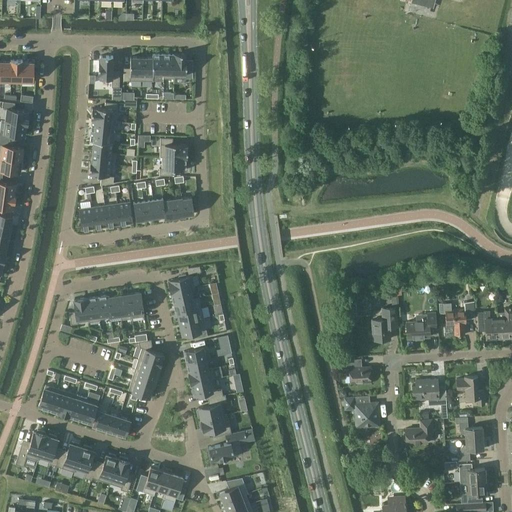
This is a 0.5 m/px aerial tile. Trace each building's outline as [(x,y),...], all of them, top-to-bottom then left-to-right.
[(129,65),(122,65),(122,78),(129,78),(129,73),(141,74),(141,54),(129,53),(129,65)] [(152,54),(141,54),(141,74),(152,74),(152,54)] [(163,54),(152,54),(152,74),(163,74),(163,56),(163,54)] [(113,56),(96,56),(96,78),(112,78),(112,83),(119,83),(119,70),(112,70),(113,56)] [(174,56),(163,56),(163,74),(163,76),(173,76),(174,56)] [(186,57),(174,56),(173,76),(185,77),(185,82),(192,82),(193,69),(186,69),(186,57)] [(0,61),(0,68),(0,79),(11,80),(11,60),(0,61)] [(11,60),(11,80),(21,80),(22,61),(22,60),(11,60)] [(22,61),(21,80),(33,80),(33,62),(22,61)] [(93,107),(92,119),(112,121),(113,109),(118,109),(118,102),(105,101),(105,108),(93,107)] [(3,102),(2,107),(6,108),(4,120),(26,123),(27,123),(28,117),(27,117),(28,111),(14,109),(14,103),(3,102)] [(92,119),(91,130),(110,131),(112,121),(92,119)] [(0,138),(10,139),(10,134),(25,135),(26,123),(4,120),(1,120),(0,126),(0,138)] [(91,130),(89,140),(109,142),(110,142),(111,131),(110,131),(91,130)] [(174,137),(161,137),(161,144),(166,144),(166,156),(186,157),(186,145),(174,144),(174,137)] [(0,156),(20,159),(22,147),(9,145),(10,139),(0,138),(0,156)] [(89,140),(89,151),(91,151),(109,153),(109,142),(89,140)] [(91,151),(90,162),(110,164),(111,153),(109,153),(91,151)] [(0,175),(2,175),(3,170),(19,172),(20,159),(0,156),(0,175)] [(186,157),(166,156),(165,168),(161,168),(160,175),(173,175),(174,168),(185,169),(186,157)] [(110,164),(90,162),(89,174),(100,175),(99,184),(112,182),(113,176),(109,176),(110,164)] [(0,175),(0,193),(13,195),(14,183),(1,182),(2,175),(0,175)] [(0,206),(11,208),(12,202),(14,202),(14,196),(13,195),(0,193),(0,206)] [(188,194),(178,195),(180,215),(191,213),(188,194)] [(167,197),(170,216),(180,215),(178,195),(167,197)] [(156,200),(159,218),(170,216),(167,197),(156,198),(156,200)] [(146,202),(149,221),(159,220),(159,218),(156,200),(146,202)] [(135,203),(138,223),(149,221),(146,202),(135,203)] [(110,205),(113,224),(124,223),(121,203),(110,205)] [(124,205),(127,224),(138,223),(135,203),(124,205)] [(100,208),(103,226),(113,224),(110,205),(100,206),(100,208)] [(89,210),(92,229),(103,228),(103,226),(100,208),(89,210)] [(79,211),(81,231),(92,229),(89,210),(79,211)] [(0,214),(0,223),(10,226),(12,217),(0,214)] [(0,223),(0,233),(8,235),(10,226),(0,223)] [(178,278),(167,280),(170,292),(190,288),(194,287),(191,276),(187,276),(186,276),(185,274),(177,276),(178,278)] [(190,288),(170,292),(170,293),(171,293),(173,302),(192,298),(190,288)] [(140,292),(128,294),(131,314),(143,312),(140,292)] [(128,294),(118,295),(121,315),(131,314),(128,294)] [(96,297),(99,316),(110,315),(107,297),(107,295),(96,297)] [(110,315),(110,317),(121,315),(118,295),(107,297),(110,315)] [(96,297),(85,298),(88,318),(99,316),(96,297)] [(85,298),(73,300),(75,311),(68,312),(70,325),(77,324),(76,320),(88,318),(85,298)] [(192,298),(173,302),(175,313),(194,309),(192,298)] [(451,303),(438,304),(439,313),(445,313),(445,324),(446,327),(443,327),(444,335),(454,335),(458,335),(460,335),(464,334),(463,326),(463,323),(465,323),(465,318),(475,318),(474,302),(464,303),(464,309),(451,310),(451,303)] [(511,336),(510,324),(511,323),(511,305),(505,306),(506,317),(497,317),(498,336),(511,336)] [(381,307),(382,319),(372,320),(373,340),(389,339),(389,328),(398,327),(396,306),(381,307)] [(194,309),(175,313),(175,314),(177,313),(179,323),(203,318),(201,307),(194,309)] [(498,336),(497,317),(490,318),(490,311),(477,312),(478,332),(485,331),(485,337),(498,336)] [(416,321),(406,321),(407,338),(429,336),(429,328),(435,328),(435,312),(427,312),(427,313),(415,314),(416,321)] [(203,318),(179,323),(181,335),(199,331),(206,330),(203,318)] [(146,333),(134,334),(135,341),(139,341),(147,340),(146,333)] [(147,340),(139,341),(140,346),(144,347),(141,359),(160,365),(163,353),(152,349),(153,346),(152,339),(147,340)] [(207,345),(184,350),(187,362),(205,358),(210,357),(207,345)] [(205,358),(187,362),(189,373),(208,369),(205,358)] [(137,369),(156,375),(160,365),(141,359),(137,369)] [(355,367),(355,359),(339,360),(339,368),(345,368),(345,374),(347,375),(349,375),(350,383),(370,381),(369,366),(355,367)] [(189,373),(188,373),(191,383),(213,378),(214,378),(212,368),(208,369),(189,373)] [(156,375),(137,369),(134,379),(153,385),(156,375)] [(477,390),(476,376),(464,376),(464,378),(456,379),(456,390),(465,390),(465,398),(473,397),(474,402),(477,402),(477,404),(484,404),(483,390),(477,390)] [(213,378),(191,383),(194,395),(209,392),(210,398),(213,397),(223,395),(221,389),(216,391),(213,378)] [(437,386),(437,378),(422,379),(415,379),(415,384),(412,385),(413,400),(433,398),(433,405),(446,404),(445,386),(437,386)] [(153,385),(134,379),(130,390),(149,397),(153,385)] [(55,390),(45,387),(39,406),(49,409),(55,390)] [(66,394),(55,390),(49,409),(60,413),(65,395),(66,394)] [(75,399),(65,395),(60,413),(59,415),(69,418),(75,399)] [(199,409),(197,410),(198,417),(200,417),(201,419),(222,415),(219,403),(227,401),(225,395),(223,395),(213,397),(214,404),(198,407),(199,409)] [(365,403),(365,395),(344,397),(345,408),(355,408),(356,426),(379,425),(377,402),(365,403)] [(86,402),(75,399),(69,418),(79,421),(86,402)] [(86,402),(79,421),(89,424),(96,406),(86,402)] [(110,407),(100,404),(94,423),(104,426),(110,407)] [(110,407),(104,426),(114,429),(120,410),(110,407)] [(120,410),(114,429),(124,433),(131,414),(120,410)] [(201,420),(199,421),(201,429),(202,429),(203,430),(204,431),(212,429),(214,436),(225,434),(231,432),(227,414),(222,415),(201,419),(200,419),(201,420)] [(465,438),(482,437),(482,426),(468,427),(468,416),(455,417),(455,424),(458,424),(459,431),(462,433),(464,433),(465,438)] [(406,444),(427,442),(426,433),(433,433),(432,418),(419,419),(420,427),(405,428),(406,444)] [(227,443),(208,447),(211,460),(216,459),(216,460),(229,457),(228,456),(231,456),(231,455),(233,455),(234,456),(242,454),(238,439),(246,438),(244,430),(231,432),(225,434),(227,443)] [(23,441),(19,454),(26,456),(27,451),(39,455),(45,436),(34,432),(30,444),(23,441)] [(56,440),(45,436),(39,455),(50,459),(49,463),(56,465),(60,453),(53,450),(56,440)] [(482,437),(465,438),(465,445),(463,445),(460,450),(461,455),(457,456),(458,461),(470,460),(469,449),(483,448),(482,437)] [(66,455),(60,453),(56,465),(62,467),(64,463),(75,466),(81,447),(70,444),(66,455)] [(93,451),(81,447),(75,466),(87,470),(85,475),(92,477),(96,464),(89,462),(93,451)] [(102,466),(96,464),(92,477),(98,479),(100,474),(111,478),(117,459),(106,455),(102,466)] [(129,463),(117,459),(111,478),(123,482),(121,486),(128,488),(132,476),(125,474),(129,463)] [(467,481),(485,480),(484,468),(472,469),(471,463),(458,464),(459,476),(467,475),(467,481)] [(150,466),(144,484),(155,488),(161,469),(150,466)] [(161,469),(155,488),(165,491),(172,473),(161,469)] [(172,473),(165,491),(177,495),(179,486),(183,476),(172,473)] [(44,479),(42,485),(49,487),(50,481),(44,479)] [(485,480),(467,481),(467,488),(460,488),(461,501),(478,500),(478,493),(486,493),(485,480)] [(387,490),(394,489),(393,481),(386,483),(387,490)] [(57,482),(55,489),(66,493),(69,485),(57,482)] [(237,485),(219,491),(223,502),(241,495),(237,485)] [(241,495),(223,502),(227,511),(245,505),(241,495)] [(382,511),(404,511),(404,495),(388,496),(388,503),(382,503),(382,511)] [(123,496),(119,509),(126,511),(130,499),(123,496)] [(366,500),(368,505),(376,502),(374,497),(366,500)] [(470,503),(471,511),(493,510),(493,502),(470,503)] [(456,511),(471,511),(470,503),(456,504),(456,511)]
